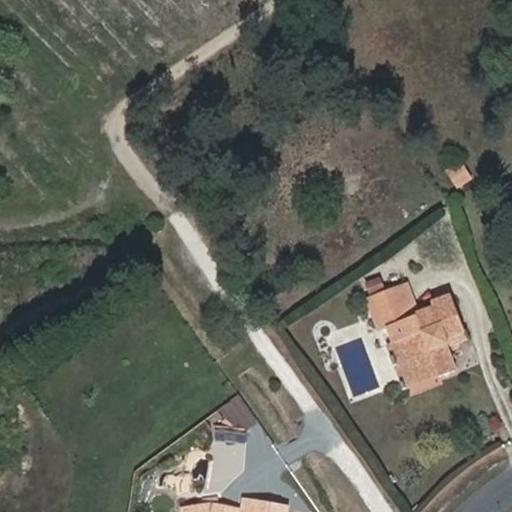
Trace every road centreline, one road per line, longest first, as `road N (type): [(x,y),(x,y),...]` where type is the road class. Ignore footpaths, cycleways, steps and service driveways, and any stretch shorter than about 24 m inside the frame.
road 1 (track): [(157,183),(390,511)]
road 2 (track): [(157,183),(0,199)]
